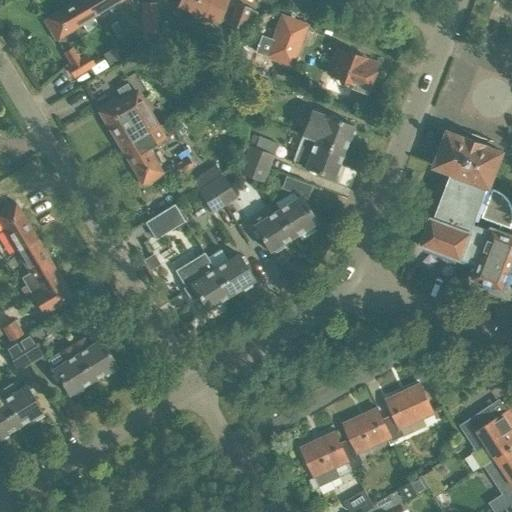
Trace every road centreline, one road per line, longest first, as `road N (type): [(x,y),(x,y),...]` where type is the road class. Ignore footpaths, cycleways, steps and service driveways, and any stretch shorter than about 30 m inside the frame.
road 1 (residential): [(192,385),(0,62)]
road 2 (residential): [(231,451),(423,342),(443,319)]
road 3 (residential): [(353,273),(439,46)]
road 4 (residential): [(0,504),(192,385)]
road 5 (residential): [(192,385),(322,306),(353,273)]
